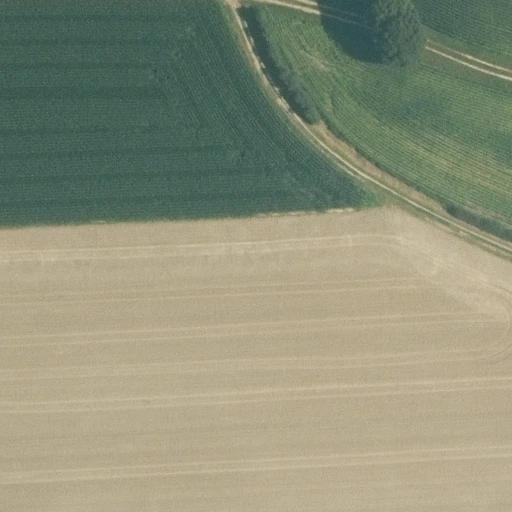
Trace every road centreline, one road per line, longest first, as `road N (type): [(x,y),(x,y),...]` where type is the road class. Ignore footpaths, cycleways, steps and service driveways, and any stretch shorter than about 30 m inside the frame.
road 1 (track): [(235,0),(253,49),(317,138),(367,176),(511,254)]
road 2 (track): [(273,0),(418,39),(511,77)]
